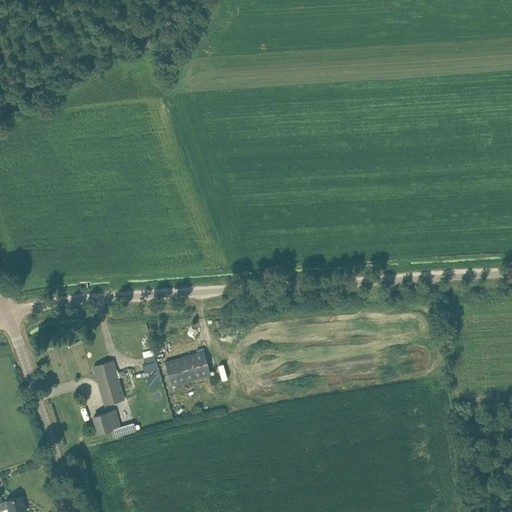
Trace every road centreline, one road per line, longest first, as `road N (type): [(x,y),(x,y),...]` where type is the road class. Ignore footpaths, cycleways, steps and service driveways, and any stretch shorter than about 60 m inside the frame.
road 1 (unclassified): [(7,320),(50,300),(511,273)]
road 2 (tertiary): [(73,511),(7,320)]
